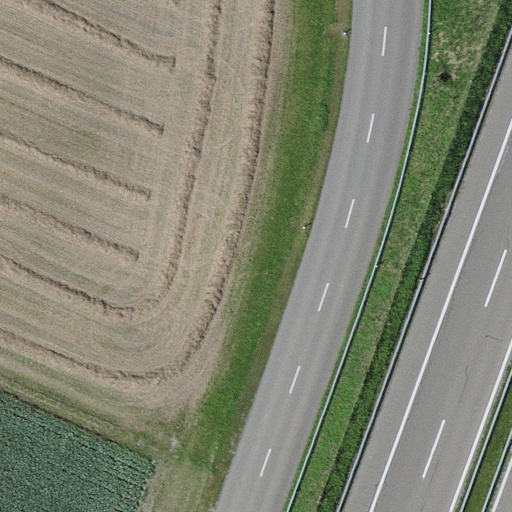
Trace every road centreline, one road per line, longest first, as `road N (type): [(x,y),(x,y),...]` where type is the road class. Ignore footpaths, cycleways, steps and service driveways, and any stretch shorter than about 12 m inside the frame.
road 1 (tertiary): [(246,511),(324,304),(383,69),(388,0)]
road 2 (motorway): [(511,230),(410,511)]
